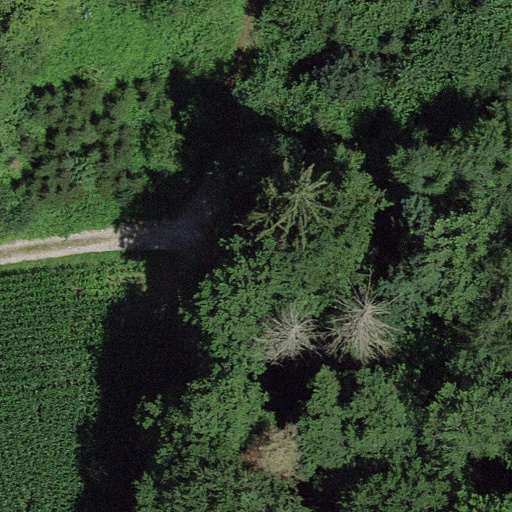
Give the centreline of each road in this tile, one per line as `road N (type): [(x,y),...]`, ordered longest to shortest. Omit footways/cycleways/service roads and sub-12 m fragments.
road 1 (track): [(0,250),(201,226),(252,0)]
road 2 (track): [(201,226),(192,511)]
